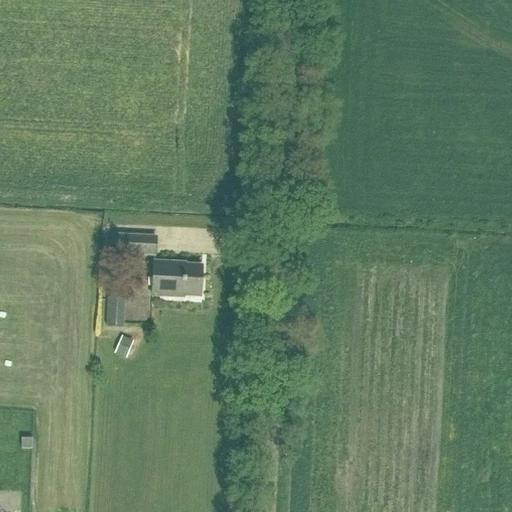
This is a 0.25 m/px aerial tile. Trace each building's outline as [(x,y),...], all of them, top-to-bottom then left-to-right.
[(115,237),(114,262),(142,263),(142,256),(154,256),(154,238),(115,237)] [(199,299),(200,268),(184,267),(184,265),(153,263),(151,298),(183,299),(183,298),(199,299)] [(123,329),(123,300),(106,300),(105,329),(123,329)] [(133,343),(121,338),(114,355),(126,360),(133,343)] [(20,450),(30,450),(30,440),(20,439),(20,450)]
